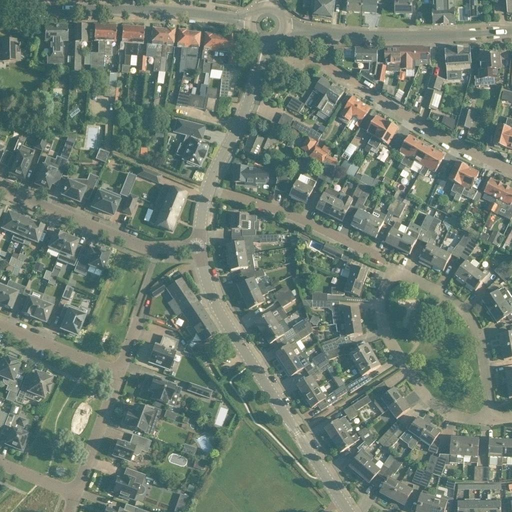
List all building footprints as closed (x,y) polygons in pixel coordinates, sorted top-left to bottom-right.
[(321,0),(314,0),(313,12),(315,12),(314,17),(332,20),(335,3),(322,1),(321,0)] [(348,1),(347,13),(362,14),(363,2),(362,0),(348,0),(348,1)] [(362,0),(363,2),(362,14),(376,15),(377,4),(384,5),(385,0),(362,0)] [(395,0),(396,6),(396,15),(412,16),(412,6),(412,0),(395,0)] [(433,0),(434,9),(432,9),(432,16),(433,26),(439,26),(440,26),(444,26),(443,0),(433,0)] [(443,0),(444,26),(449,26),(449,25),(455,25),(455,24),(455,9),(452,9),(452,0),(443,0)] [(56,26),(45,26),(45,39),(45,44),(50,44),(50,55),(50,56),(48,56),(48,65),(57,65),(56,26)] [(68,26),(56,26),(57,65),(63,65),(63,42),(68,42),(68,26)] [(74,26),(74,36),(74,43),(71,43),(70,73),(80,73),(81,43),(87,43),(87,26),(74,26)] [(90,54),(90,66),(103,66),(103,57),(103,55),(104,55),(104,42),(104,37),(105,26),(94,26),(94,36),(93,42),(98,42),(98,54),(90,54)] [(103,55),(103,57),(111,57),(111,46),(110,46),(110,43),(115,43),(115,37),(115,27),(105,26),(104,37),(104,42),(104,55),(103,55)] [(124,66),(130,66),(130,56),(132,28),(122,27),(121,43),(125,44),(124,66)] [(143,29),(132,28),(130,56),(130,66),(136,67),(137,44),(142,45),(143,29)] [(145,58),(146,58),(155,59),(153,72),(158,73),(160,59),(163,31),(152,30),(151,40),(151,45),(147,44),(146,58),(145,58)] [(160,59),(158,73),(165,73),(166,59),(166,54),(171,54),(172,47),(173,41),(174,31),(167,30),(167,31),(163,31),(160,59)] [(177,42),(176,48),(181,48),(180,61),(179,73),(183,73),(184,73),(185,61),(188,33),(185,33),(185,32),(178,31),(177,42)] [(183,73),(181,81),(189,82),(193,77),(196,60),(197,50),(198,45),(199,35),(188,33),(185,61),(184,73),(183,73)] [(202,51),(201,60),(204,61),(203,73),(210,74),(210,71),(212,65),(215,37),(211,37),(211,36),(204,35),(203,45),(202,51)] [(212,71),(210,79),(222,80),(223,66),(222,66),(225,37),(224,37),(224,38),(215,37),(212,65),(210,71),(212,71)] [(222,80),(220,99),(227,100),(229,81),(230,67),(233,67),(236,38),(225,37),(222,66),(223,66),(222,80)] [(0,48),(0,62),(2,62),(19,62),(19,42),(2,42),(2,48),(0,48)] [(384,64),(379,64),(379,67),(386,68),(386,72),(388,72),(401,72),(401,70),(401,59),(401,48),(400,48),(400,50),(385,49),(385,50),(384,64)] [(401,48),(401,59),(401,70),(406,70),(415,70),(415,67),(420,67),(420,65),(420,61),(418,61),(418,57),(416,57),(416,49),(401,48)] [(452,50),(445,51),(445,59),(446,66),(447,66),(447,73),(461,72),(461,70),(471,69),(471,64),(470,49),(463,50),(463,48),(452,49),(452,50)] [(355,49),(355,63),(370,63),(369,72),(361,72),(359,76),(374,86),(377,77),(378,77),(379,67),(379,64),(377,64),(377,59),(377,50),(377,49),(355,49)] [(416,49),(416,57),(418,57),(418,61),(420,61),(420,65),(423,65),(430,65),(430,62),(429,62),(429,49),(416,49)] [(499,55),(482,56),(483,65),(481,65),(481,77),(474,78),(475,87),(495,86),(494,77),(497,77),(497,71),(500,70),(499,55)] [(139,57),(138,72),(138,75),(144,76),(144,72),(146,58),(145,58),(139,57)] [(237,61),(236,71),(244,71),(245,62),(237,61)] [(377,77),(376,82),(384,83),(386,72),(386,68),(379,67),(378,77),(377,77)] [(57,77),(56,88),(65,88),(65,77),(57,77)] [(432,77),(428,88),(438,91),(440,92),(443,80),(432,77)] [(313,106),(317,110),(333,86),(322,79),(310,98),(316,102),(313,106)] [(105,83),(105,89),(109,89),(109,97),(115,98),(115,86),(109,84),(105,83)] [(200,85),(199,93),(200,93),(199,97),(205,98),(207,89),(207,87),(203,86),(200,85)] [(333,86),(317,110),(321,112),(323,113),(325,108),(332,113),(337,106),(335,105),(344,93),(333,86)] [(424,98),(421,106),(422,107),(436,111),(441,94),(439,94),(438,91),(428,88),(427,88),(424,98)] [(205,98),(203,110),(213,112),(215,101),(217,91),(207,89),(205,98)] [(511,93),(504,92),(502,99),(511,101),(511,93)] [(183,94),(181,106),(187,107),(189,95),(183,94)] [(189,95),(187,107),(203,110),(205,98),(199,97),(189,95)] [(417,96),(411,109),(419,114),(421,108),(422,107),(421,106),(424,98),(417,96)] [(304,105),(293,98),(286,108),(299,114),(304,105)] [(353,98),(335,125),(344,130),(353,116),(353,117),(361,104),(353,98)] [(361,104),(353,117),(359,120),(355,126),(358,127),(370,109),(361,104)] [(463,110),(458,126),(470,129),(474,113),(463,110)] [(454,129),(458,117),(453,115),(452,118),(445,116),(442,125),(454,129)] [(386,123),(376,117),(367,133),(373,136),(368,144),(372,147),(386,123)] [(498,126),(493,145),(495,146),(494,147),(499,149),(500,147),(505,148),(511,122),(511,120),(507,119),(505,128),(498,126)] [(184,122),(181,135),(186,136),(182,145),(187,147),(182,160),(187,162),(186,164),(194,167),(194,165),(199,167),(202,160),(203,160),(206,153),(205,153),(208,146),(201,143),(204,128),(184,122)] [(295,122),(291,128),(296,130),(299,132),(308,136),(318,142),(322,136),(312,131),(295,122)] [(387,122),(386,123),(372,147),(377,150),(382,142),(388,145),(398,128),(396,128),(397,126),(393,124),(392,125),(387,122)] [(252,135),(244,152),(254,156),(256,157),(260,147),(267,151),(270,145),(273,147),(277,137),(274,136),(276,130),(269,127),(263,140),(252,135)] [(279,131),(278,133),(295,141),(299,132),(296,130),(294,133),(280,127),(279,131)] [(39,135),(34,148),(42,151),(47,138),(39,135)] [(308,158),(308,157),(315,146),(316,144),(317,145),(318,142),(308,136),(300,149),(306,152),(304,156),(308,158)] [(409,136),(400,152),(406,156),(401,164),(405,167),(420,142),(409,136)] [(39,176),(35,185),(38,186),(37,188),(44,191),(45,189),(48,190),(50,184),(53,176),(60,179),(67,161),(74,144),(66,141),(60,158),(56,157),(55,161),(46,157),(43,167),(42,167),(42,168),(40,167),(37,175),(39,176)] [(430,149),(420,142),(405,167),(410,169),(415,161),(421,164),(430,149)] [(315,146),(308,157),(323,164),(325,160),(327,156),(328,154),(333,147),(326,143),(322,150),(316,146),(317,145),(316,144),(315,146)] [(327,156),(325,160),(336,166),(338,162),(327,157),(333,148),(333,147),(328,154),(327,156)] [(0,163),(1,164),(0,165),(7,168),(12,154),(0,148),(0,163)] [(424,166),(420,175),(425,178),(429,169),(435,173),(444,157),(430,149),(421,164),(424,166)] [(95,159),(105,164),(109,154),(99,150),(95,159)] [(20,175),(24,177),(31,159),(18,154),(10,174),(11,175),(12,176),(16,177),(17,177),(18,178),(20,175)] [(457,163),(449,180),(455,183),(451,192),(456,194),(468,169),(468,168),(463,166),(464,164),(459,162),(458,163),(457,163)] [(349,163),(343,174),(353,179),(359,168),(349,163)] [(318,178),(325,182),(331,168),(324,165),(318,178)] [(136,175),(158,184),(161,176),(140,167),(136,175)] [(234,182),(234,183),(246,183),(245,185),(255,186),(255,184),(256,178),(267,179),(268,171),(267,171),(247,170),(247,168),(245,168),(235,167),(234,182)] [(331,168),(325,182),(332,185),(338,172),(331,168)] [(468,169),(456,194),(461,196),(461,195),(465,187),(471,190),(471,189),(479,174),(468,169)] [(88,200),(100,174),(95,172),(92,172),(91,175),(89,175),(85,184),(78,181),(77,185),(67,182),(64,190),(63,190),(62,193),(63,193),(62,196),(63,196),(62,198),(71,201),(71,200),(79,203),(81,197),(82,197),(82,198),(88,200)] [(363,173),(359,182),(366,185),(371,187),(375,179),(363,173)] [(128,175),(120,195),(128,198),(129,195),(136,178),(128,175)] [(285,193),(288,183),(289,179),(281,175),(278,191),(285,193)] [(375,179),(371,187),(372,188),(378,190),(382,183),(381,183),(382,181),(375,178),(375,179)] [(305,205),(310,196),(316,183),(310,180),(307,187),(297,182),(290,197),(305,205)] [(488,211),(491,213),(504,187),(491,180),(484,193),(486,194),(483,199),(492,203),(488,211)] [(359,182),(353,195),(359,198),(361,194),(366,185),(359,182)] [(382,183),(378,190),(378,191),(378,192),(383,194),(387,186),(382,183)] [(166,194),(161,206),(180,213),(188,195),(164,185),(161,192),(166,194)] [(366,185),(361,194),(368,197),(372,188),(371,187),(366,185)] [(504,187),(491,213),(495,215),(497,215),(501,208),(508,212),(509,210),(511,206),(511,207),(511,204),(511,189),(511,190),(504,187)] [(316,210),(329,216),(340,195),(327,188),(316,210)] [(94,209),(93,211),(101,214),(101,212),(112,216),(118,201),(119,197),(100,189),(98,193),(92,208),(94,209)] [(478,192),(473,200),(478,203),(482,195),(478,192)] [(128,198),(122,212),(131,216),(138,199),(129,195),(128,198)] [(340,195),(329,216),(342,223),(352,201),(340,195)] [(387,211),(394,214),(400,201),(397,200),(393,198),(387,211)] [(400,201),(394,214),(393,215),(399,218),(406,205),(400,201)] [(432,201),(430,206),(437,210),(439,204),(432,201)] [(159,212),(154,225),(172,233),(180,213),(161,206),(156,204),(154,210),(159,212)] [(351,227),(363,233),(371,216),(364,213),(365,211),(364,207),(357,204),(354,210),(358,212),(351,227)] [(1,230),(13,234),(20,218),(8,214),(1,230)] [(242,231),(242,237),(256,236),(256,231),(254,231),(255,223),(256,223),(256,217),(254,217),(248,216),(232,215),(232,217),(230,217),(230,224),(232,224),(231,230),(242,231)] [(427,215),(421,228),(427,231),(433,218),(427,215)] [(371,216),(363,233),(376,239),(384,222),(371,216)] [(13,234),(11,240),(22,245),(22,244),(31,223),(20,218),(13,234)] [(441,222),(433,218),(427,231),(422,242),(428,245),(418,263),(430,269),(431,266),(439,250),(432,246),(435,242),(432,240),(441,222)] [(450,220),(448,224),(458,228),(460,224),(450,220)] [(488,220),(485,227),(490,229),(494,222),(488,220)] [(385,244),(397,250),(404,235),(398,232),(401,225),(395,222),(385,244)] [(31,223),(22,244),(28,247),(31,241),(37,244),(43,227),(35,224),(31,223)] [(463,224),(460,229),(478,239),(479,239),(481,234),(463,224)] [(502,243),(508,246),(511,237),(511,228),(510,228),(502,243)] [(404,235),(397,250),(402,252),(401,253),(407,256),(408,255),(409,256),(419,235),(407,229),(404,235)] [(48,248),(60,253),(66,237),(63,235),(55,232),(48,248)] [(502,236),(493,232),(488,242),(497,246),(502,236)] [(300,234),(298,237),(308,241),(310,239),(310,238),(300,233),(300,234)] [(483,233),(480,240),(486,243),(490,237),(483,233)] [(458,244),(465,249),(473,237),(466,234),(458,244)] [(243,243),(226,246),(229,258),(252,254),(255,254),(253,241),(252,236),(242,237),(243,243)] [(77,241),(66,237),(60,253),(57,260),(68,265),(71,257),(77,259),(81,249),(75,247),(77,241)] [(473,237),(465,249),(472,253),(480,240),(473,237)] [(341,259),(344,253),(326,244),(323,251),(341,259)] [(109,253),(96,248),(94,252),(89,250),(86,258),(80,256),(74,272),(83,275),(86,265),(102,272),(103,269),(105,270),(108,263),(106,263),(109,253)] [(439,250),(431,266),(443,272),(453,251),(449,249),(446,253),(439,250)] [(241,272),(242,276),(255,272),(254,267),(249,268),(248,261),(253,260),(252,254),(229,258),(231,272),(240,270),(241,272)] [(455,276),(465,284),(476,269),(470,264),(473,261),(469,258),(455,276)] [(494,271),(500,277),(510,267),(504,262),(494,271)] [(36,263),(34,270),(41,273),(44,265),(36,263)] [(350,273),(348,279),(363,284),(367,272),(345,264),(343,270),(350,273)] [(511,269),(510,267),(500,277),(506,283),(511,276),(511,269)] [(476,269),(465,284),(475,292),(490,273),(485,270),(482,274),(476,269)] [(244,285),(238,287),(241,292),(239,294),(241,298),(243,298),(243,299),(266,288),(263,283),(258,286),(255,280),(256,279),(255,272),(242,276),(244,285)] [(358,297),(363,284),(348,279),(348,280),(341,277),(339,284),(337,289),(332,289),(332,295),(344,296),(345,293),(349,294),(358,297)] [(53,287),(56,280),(50,278),(48,282),(47,284),(53,287)] [(69,279),(66,287),(73,290),(76,282),(69,279)] [(166,290),(178,307),(193,297),(181,279),(166,290)] [(162,283),(150,291),(154,299),(166,290),(162,283)] [(266,288),(243,299),(249,310),(265,303),(262,297),(268,294),(268,293),(275,290),(273,285),(266,289),(266,288)] [(274,295),(278,302),(291,293),(287,286),(274,295)] [(61,298),(69,301),(73,290),(66,287),(61,298)] [(5,289),(0,300),(0,305),(2,306),(2,307),(10,310),(17,294),(5,289)] [(503,289),(483,302),(485,305),(484,306),(488,312),(489,311),(490,313),(511,298),(508,292),(505,294),(503,289)] [(291,293),(278,302),(282,308),(296,300),(291,293)] [(54,300),(43,295),(40,303),(33,319),(45,323),(54,300)] [(217,333),(193,297),(178,307),(196,334),(202,343),(217,333)] [(30,317),(33,319),(40,303),(28,298),(22,314),(30,318),(30,317)] [(511,298),(490,313),(491,315),(490,316),(494,322),(495,321),(497,324),(507,317),(509,321),(511,319),(511,298)] [(334,325),(336,325),(360,322),(359,309),(339,311),(339,302),(327,302),(327,301),(312,301),(312,308),(327,309),(327,308),(332,312),(334,325)] [(65,306),(61,317),(65,318),(61,330),(68,333),(68,335),(73,337),(74,335),(76,336),(84,316),(76,313),(77,311),(65,306)] [(256,323),(263,334),(284,320),(280,315),(274,319),(270,314),(256,323)] [(292,328),(297,335),(310,326),(307,318),(292,328)] [(284,320),(263,334),(270,345),(291,331),(284,320)] [(362,335),(360,322),(336,325),(337,333),(339,332),(340,338),(362,335)] [(310,326),(297,335),(300,341),(313,333),(310,326)] [(511,333),(499,336),(501,348),(511,346),(511,333)] [(168,370),(169,370),(169,368),(172,369),(174,362),(172,361),(175,353),(174,353),(173,353),(177,342),(163,337),(159,348),(155,346),(154,346),(152,353),(150,352),(147,359),(149,360),(148,363),(149,363),(149,362),(168,370)] [(295,342),(276,354),(283,366),(303,353),(295,342)] [(322,347),(325,354),(339,349),(336,342),(322,347)] [(186,345),(183,352),(191,355),(192,352),(186,345)] [(367,345),(349,356),(356,366),(374,355),(367,345)] [(511,346),(501,348),(504,361),(511,360),(511,346)] [(325,354),(328,359),(329,361),(341,356),(339,349),(325,354)] [(303,353),(283,366),(291,377),(304,369),(310,365),(307,360),(309,359),(305,352),(303,353)] [(312,360),(316,367),(328,359),(324,354),(324,353),(312,360)] [(381,367),(374,355),(356,366),(357,369),(362,377),(381,367)] [(2,360),(0,365),(0,376),(3,378),(3,379),(3,380),(3,381),(3,382),(3,383),(4,384),(5,385),(7,386),(5,391),(6,391),(8,392),(5,400),(13,403),(16,395),(21,383),(14,381),(11,380),(12,378),(13,379),(17,370),(18,366),(14,365),(15,363),(7,359),(6,361),(2,360)] [(328,359),(316,367),(321,374),(332,366),(329,361),(328,359)] [(26,376),(19,395),(32,400),(34,395),(43,398),(46,392),(48,393),(50,386),(48,386),(51,380),(36,374),(33,379),(26,376)] [(310,378),(297,387),(301,392),(299,393),(302,399),(319,388),(315,382),(318,380),(316,376),(315,375),(310,378)] [(337,399),(349,391),(346,387),(339,376),(332,380),(338,389),(333,393),(337,399)] [(161,380),(153,377),(151,384),(149,384),(147,388),(148,390),(148,392),(153,394),(151,400),(166,405),(168,401),(170,402),(173,393),(179,395),(181,389),(160,381),(161,380)] [(357,380),(346,387),(349,391),(350,394),(361,387),(357,380)] [(212,392),(189,384),(187,392),(209,400),(212,392)] [(319,388),(302,399),(306,405),(308,404),(312,409),(317,405),(321,411),(329,406),(338,400),(337,399),(333,393),(329,396),(326,393),(323,395),(319,388)] [(375,399),(374,405),(382,414),(389,409),(402,399),(404,398),(399,392),(398,393),(394,389),(384,397),(382,394),(375,399)] [(356,403),(352,406),(356,412),(366,405),(362,399),(356,403)] [(402,399),(389,409),(396,419),(410,409),(402,399)] [(9,415),(1,432),(9,435),(5,445),(20,452),(21,451),(22,452),(24,449),(25,447),(26,444),(24,443),(27,435),(20,432),(21,428),(23,428),(26,421),(19,419),(17,418),(22,407),(13,404),(12,406),(9,415)] [(127,427),(144,433),(147,427),(153,429),(160,411),(147,407),(145,410),(134,406),(132,413),(128,412),(123,425),(127,427)] [(358,415),(356,412),(352,406),(344,411),(350,421),(358,415)] [(166,411),(163,418),(174,422),(176,415),(166,411)] [(325,430),(333,441),(346,433),(342,426),(348,422),(344,417),(325,430)] [(414,436),(408,445),(409,448),(413,451),(420,440),(429,426),(418,419),(409,433),(414,436)] [(430,424),(429,426),(420,440),(429,447),(428,450),(436,453),(439,444),(434,441),(439,433),(434,430),(435,428),(430,424)] [(394,435),(382,447),(389,451),(399,440),(408,431),(403,426),(394,436),(394,435)] [(358,433),(364,443),(371,436),(366,428),(358,433)] [(378,442),(382,447),(394,435),(389,431),(378,442)] [(350,439),(346,433),(333,441),(340,453),(353,445),(353,444),(359,440),(356,435),(350,439)] [(114,452),(112,455),(130,461),(132,455),(136,457),(138,456),(139,454),(140,451),(144,452),(146,447),(148,448),(150,442),(132,435),(129,445),(123,442),(123,444),(117,442),(116,445),(113,445),(111,451),(114,452)] [(377,440),(372,435),(371,436),(364,443),(369,447),(377,440)] [(457,439),(451,439),(449,464),(456,464),(457,456),(464,457),(465,440),(463,440),(463,438),(457,438),(457,439)] [(465,440),(464,457),(471,457),(471,464),(478,464),(479,441),(465,440)] [(504,441),(490,440),(488,466),(502,467),(502,463),(504,441)] [(511,440),(504,441),(502,463),(507,463),(507,460),(511,459),(511,440)] [(193,457),(196,449),(185,445),(182,453),(193,457)] [(359,475),(359,476),(373,459),(361,449),(354,458),(356,459),(349,467),(354,471),(352,473),(357,477),(359,475)] [(383,466),(389,470),(397,457),(392,453),(383,466)] [(431,456),(426,472),(432,475),(433,475),(439,459),(431,456)] [(397,457),(389,470),(395,474),(403,462),(397,457)] [(360,476),(358,478),(363,482),(365,480),(369,484),(376,477),(377,475),(380,471),(375,467),(378,463),(374,459),(373,459),(359,476),(360,476)] [(439,459),(433,475),(440,477),(446,461),(439,459)] [(195,460),(193,468),(203,470),(205,463),(195,460)] [(475,468),(474,482),(482,482),(483,468),(475,468)] [(483,468),(482,482),(489,482),(490,469),(483,468)] [(119,497),(128,501),(129,499),(134,501),(137,494),(139,495),(141,495),(143,493),(144,491),(143,489),(142,488),(140,487),(144,476),(126,469),(124,477),(126,478),(125,481),(117,478),(114,485),(112,484),(110,490),(112,491),(112,493),(119,495),(119,497)] [(412,483),(420,486),(425,472),(417,469),(412,483)] [(425,472),(420,486),(421,483),(428,486),(432,475),(426,472),(425,472)] [(380,494),(392,500),(401,485),(388,478),(380,494)] [(401,485),(392,500),(404,506),(412,491),(401,485)] [(434,499),(430,511),(445,511),(446,506),(452,507),(453,499),(443,497),(445,492),(436,490),(434,499)] [(416,511),(430,511),(434,499),(427,498),(429,493),(421,491),(416,511)] [(180,495),(177,504),(185,507),(188,498),(180,495)] [(468,511),(469,504),(469,501),(465,501),(465,504),(458,504),(457,511),(468,511)] [(469,504),(468,511),(479,511),(480,504),(480,501),(475,501),(475,504),(469,504)] [(480,504),(479,511),(490,511),(490,504),(490,501),(486,501),(486,504),(480,504)] [(490,504),(490,511),(501,511),(501,501),(496,501),(496,504),(490,504)]
